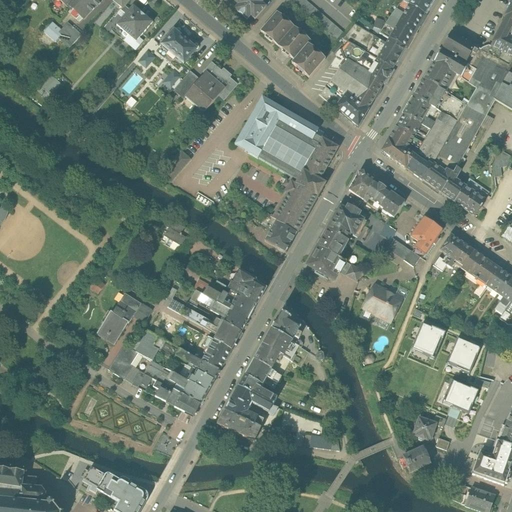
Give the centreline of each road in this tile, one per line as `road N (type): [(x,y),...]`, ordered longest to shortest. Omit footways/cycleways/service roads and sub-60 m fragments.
road 1 (residential): [(360,150),(201,432)]
road 2 (residential): [(360,150),(184,0)]
road 3 (residential): [(360,150),(511,268)]
road 4 (residential): [(453,0),(360,150)]
road 5 (unknown): [(458,475),(459,449),(511,359)]
